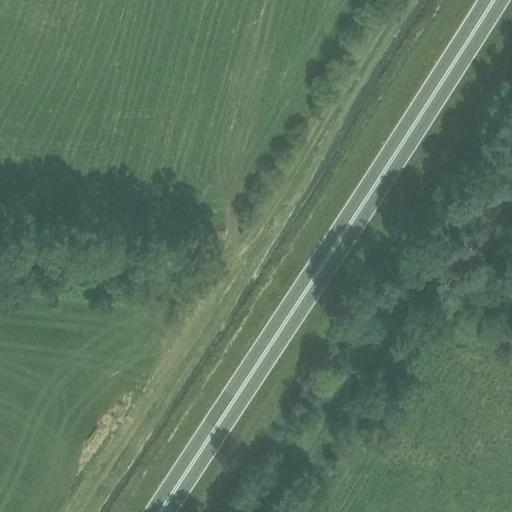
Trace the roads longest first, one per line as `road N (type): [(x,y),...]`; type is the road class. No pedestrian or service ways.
road 1 (trunk): [(157,511),(485,0)]
road 2 (track): [(235,511),(390,272),(511,279)]
road 3 (track): [(0,244),(177,256),(211,274)]
